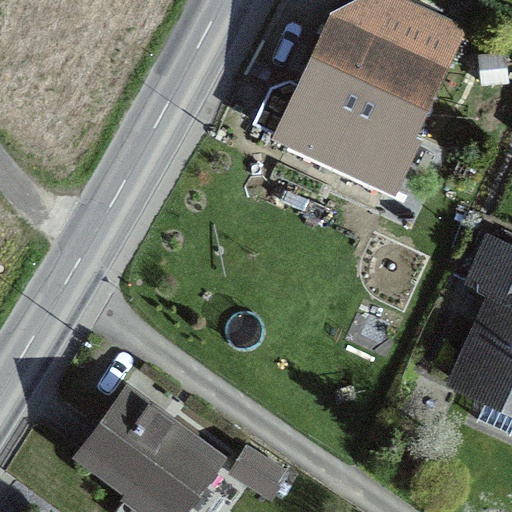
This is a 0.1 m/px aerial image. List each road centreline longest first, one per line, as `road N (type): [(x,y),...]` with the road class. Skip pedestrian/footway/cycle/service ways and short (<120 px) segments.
road 1 (residential): [(384,511),(63,288)]
road 2 (secondary): [(222,0),(63,288)]
